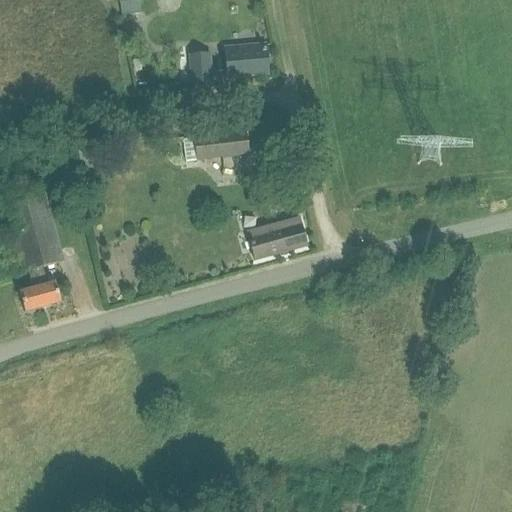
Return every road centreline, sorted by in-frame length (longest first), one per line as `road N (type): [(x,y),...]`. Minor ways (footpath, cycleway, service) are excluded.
road 1 (unclassified): [(0,353),(330,262)]
road 2 (unclassified): [(330,262),(273,0)]
road 3 (unclassified): [(330,262),(511,221)]
